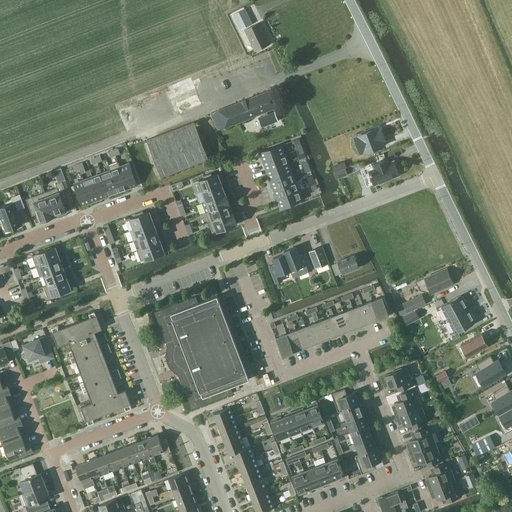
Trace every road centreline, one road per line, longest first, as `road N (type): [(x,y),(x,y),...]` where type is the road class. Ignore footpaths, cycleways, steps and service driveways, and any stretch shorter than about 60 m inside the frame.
road 1 (residential): [(357,347),(282,373),(233,253)]
road 2 (residential): [(435,176),(349,0)]
road 3 (residential): [(259,243),(435,176)]
road 4 (residential): [(511,330),(435,176)]
road 5 (track): [(0,185),(146,132)]
road 6 (residential): [(185,244),(166,191),(87,219)]
road 7 (residential): [(406,477),(357,347)]
road 8 (residential): [(226,511),(195,433),(159,411)]
road 9 (residential): [(115,295),(233,253)]
road 10 (residential): [(159,411),(115,295)]
